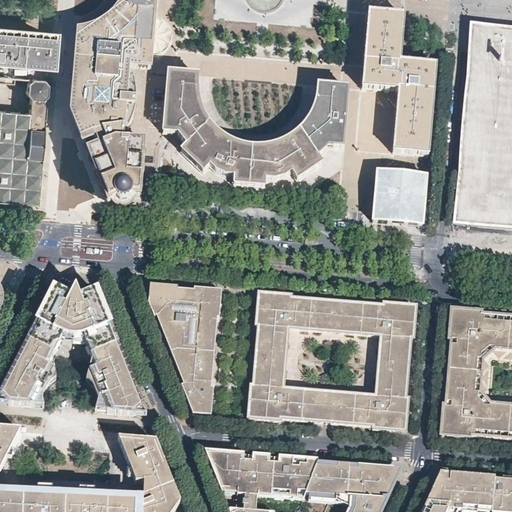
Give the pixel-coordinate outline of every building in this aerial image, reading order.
[(122,0),(120,5),(119,6),(113,15),(103,23),(100,25),(92,30),(80,34),(79,46),(77,69),(72,115),(76,124),(82,140),(92,136),(94,141),(96,147),(87,151),(89,156),(96,175),(103,192),(106,199),(113,196),(114,198),(116,200),(122,201),(127,199),(130,195),(133,195),(137,195),(142,142),(122,141),(123,138),(123,134),(126,134),(131,123),(134,115),(136,97),(133,81),(130,76),(127,78),(128,73),(129,67),(148,68),(153,0),(122,0)] [(404,17),(368,14),(364,76),(362,90),(397,92),(392,154),(428,157),(431,120),(436,66),(400,63),(404,17)] [(511,26),(470,23),(453,222),(511,226),(511,26)] [(0,62),(18,64),(49,67),(51,36),(36,34),(8,32),(0,31),(0,62)] [(199,78),(167,76),(162,137),(170,137),(176,137),(185,147),(179,153),(187,160),(202,175),(208,169),(212,172),(215,176),(231,178),(231,187),(244,188),(263,190),(263,182),(273,183),(277,182),(284,181),(291,176),(296,183),(302,179),(321,166),(317,160),(328,152),(333,153),(340,153),(342,152),(347,90),(317,87),(316,96),(315,105),(309,118),(304,125),(296,133),(291,137),(289,139),(282,143),(272,147),(256,149),(245,148),(235,145),(228,142),(218,135),(213,130),(208,123),(202,113),(197,97),(197,82),(199,78)] [(0,203),(37,207),(42,159),(28,158),(30,134),(43,135),(45,117),(47,86),(44,82),(26,81),(25,96),(28,100),(27,115),(0,112),(0,203)] [(42,159),(43,135),(30,134),(28,158),(42,159)] [(398,222),(402,222),(401,225),(422,227),(427,177),(383,174),(377,173),(373,223),(394,224),(394,222),(398,222)] [(147,305),(153,320),(156,319),(159,326),(164,340),(181,383),(182,385),(183,387),(181,388),(188,406),(192,416),(210,417),(212,390),(209,390),(214,320),(217,320),(219,292),(192,290),(192,293),(183,292),(176,292),(176,288),(148,286),(147,305)] [(72,295),(58,288),(54,295),(50,302),(44,314),(36,330),(31,340),(29,344),(21,358),(17,366),(3,393),(0,398),(0,406),(32,409),(43,409),(39,398),(46,386),(41,383),(58,349),(55,347),(60,345),(62,341),(61,336),(65,338),(69,338),(75,339),(79,339),(83,338),(87,337),(85,342),(86,346),(92,349),(87,352),(100,384),(102,389),(96,392),(100,404),(96,415),(106,415),(146,419),(140,406),(133,387),(125,367),(117,349),(111,333),(101,309),(94,291),(78,297),(75,291),(72,295)] [(291,298),(264,296),(263,302),(257,301),(255,327),(257,328),(255,354),(286,356),(288,330),(330,333),(332,305),(290,301),(291,298)] [(336,305),(332,305),(330,333),(334,334),(338,334),(341,305),(336,305)] [(412,341),(415,315),(407,314),(408,308),(383,306),(382,309),(341,305),(338,334),(380,338),(377,364),(407,366),(410,340),(412,341)] [(482,314),(451,311),(449,342),(452,342),(450,370),(480,372),(481,357),(494,347),(507,348),(509,320),(482,317),(482,314)] [(286,360),(286,356),(255,354),(255,357),(254,361),(285,364),(286,360)] [(250,387),(248,413),(254,413),(253,420),(280,423),(280,420),(323,423),(325,393),(283,389),(285,364),(254,361),(252,387),(250,387)] [(407,366),(377,364),(377,367),(377,371),(407,373),(407,370),(407,366)] [(480,376),(480,372),(450,370),(450,374),(449,378),(479,380),(480,376)] [(371,430),(399,432),(399,426),(406,426),(408,400),(404,400),(407,373),(377,371),(374,397),(333,393),(330,424),(372,427),(371,430)] [(441,436),(472,438),(472,435),(499,437),(502,408),(488,407),(478,395),(479,380),(449,378),(447,406),(444,406),(441,436)] [(329,393),(325,393),(323,423),(326,424),(330,424),(333,393),(329,393)] [(505,409),(502,408),(499,437),(503,437),(507,438),(510,409),(505,409)] [(0,472),(20,433),(0,430),(0,511),(174,511),(179,506),(175,495),(157,452),(155,446),(119,443),(135,482),(137,487),(143,488),(142,508),(134,507),(82,504),(50,502),(0,498),(0,472)] [(251,511),(253,497),(260,498),(261,494),(305,497),(305,496),(317,463),(307,462),(307,465),(300,465),(300,466),(294,466),(294,461),(282,460),(281,464),(275,464),(267,463),(268,459),(264,459),(255,459),(255,462),(249,462),(242,461),(242,458),(207,455),(223,495),(235,496),(234,511),(230,511),(251,511)] [(400,470),(317,463),(305,496),(309,496),(351,499),(348,507),(345,511),(381,511),(384,506),(400,470)] [(489,478),(440,474),(427,502),(429,503),(428,506),(426,509),(424,508),(422,511),(444,511),(445,510),(455,511),(460,511),(460,505),(490,508),(489,511),(498,511),(499,509),(511,509),(511,479),(496,478),(496,481),(493,481),(489,480),(489,478)] [(351,499),(309,496),(308,504),(348,507),(351,499)]
